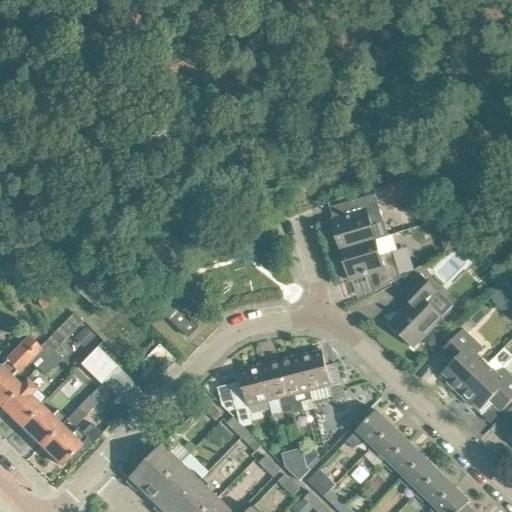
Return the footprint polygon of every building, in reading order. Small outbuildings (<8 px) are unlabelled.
[(332,219),(341,250),(388,237),(375,194),(348,202),(352,213),(332,219)] [(392,235),(388,237),(341,250),(350,281),(370,275),(375,291),(400,278),(393,252),(397,251),(392,235)] [(84,274),(78,280),(101,303),(107,297),(84,274)] [(420,274),(417,277),(403,291),(413,301),(390,325),(391,326),(391,325),(412,345),(411,346),(412,347),(426,333),(442,317),(428,303),(438,292),(420,274)] [(508,308),(511,303),(511,290),(505,284),(495,295),(508,308)] [(42,310),(56,301),(51,293),(37,302),(42,310)] [(187,337),(197,327),(174,305),(164,315),(187,337)] [(82,322),(73,313),(29,361),(37,369),(54,351),(82,322)] [(83,348),(95,336),(85,327),(73,339),(83,348)] [(435,349),(445,338),(435,329),(425,339),(435,349)] [(463,329),(454,338),(440,353),(449,361),(451,358),(454,361),(443,373),(449,379),(447,381),(460,394),(488,365),(478,355),(483,349),(463,329)] [(39,348),(27,337),(0,365),(0,406),(0,407),(20,385),(13,378),(39,348)] [(511,351),(506,346),(488,365),(460,394),(472,406),(474,404),(481,410),(493,398),(496,401),(493,404),(501,412),(511,400),(511,376),(503,369),(498,375),(511,358),(511,351)] [(331,390),(330,386),(331,386),(322,350),(301,356),(310,391),(310,392),(313,402),(333,397),(334,400),(346,397),(343,387),(331,390)] [(62,359),(54,351),(37,369),(45,377),(62,359)] [(310,391),(301,356),(280,361),(292,405),(294,414),(304,412),(302,403),(312,400),(313,402),(310,392),(310,391)] [(101,384),(117,367),(108,358),(91,375),(101,384)] [(292,405),(280,361),(260,366),(269,401),(272,415),(283,413),(282,408),(292,405)] [(260,366),(239,371),(243,387),(232,390),(240,423),(252,421),(249,406),(269,401),(260,366)] [(78,407),(85,415),(110,390),(127,407),(143,393),(118,368),(96,389),(78,407)] [(36,389),(26,379),(0,407),(20,426),(41,405),(30,395),(36,389)] [(207,400),(201,406),(216,421),(222,414),(207,400)] [(66,419),(64,416),(56,408),(50,414),(41,405),(20,426),(40,446),(61,425),(66,419)] [(511,406),(505,414),(500,419),(511,430),(511,438),(511,440),(511,441),(511,406)] [(393,426),(377,410),(363,425),(346,442),(354,450),(365,439),(373,446),(370,449),(393,426)] [(243,426),(240,423),(234,417),(227,424),(257,452),(263,445),(243,426)] [(61,425),(40,446),(60,465),(66,459),(72,465),(102,434),(91,423),(82,433),(76,428),(70,434),(61,425)] [(408,441),(393,426),(370,449),(377,457),(380,454),(388,461),(385,464),(385,465),(408,441)] [(424,456),(408,441),(385,465),(393,472),(396,469),(404,476),(400,479),(401,480),(424,456)] [(164,445),(131,478),(165,511),(232,511),(171,452),(169,453),(163,447),(164,445)] [(302,445),(281,450),(285,465),(300,482),(310,472),(309,469),(305,455),(302,445)] [(311,449),(305,455),(309,469),(311,470),(321,460),(318,458),(319,456),(311,449)] [(439,471),(424,456),(401,480),(408,487),(411,484),(419,491),(416,494),(416,495),(439,471)] [(266,457),(259,463),(274,478),(280,472),(266,457)] [(308,481),(324,497),(329,491),(335,485),(320,470),(308,481)] [(455,486),(439,471),(416,495),(424,502),(427,499),(434,506),(431,510),(432,510),(455,486)] [(278,482),(293,496),(299,490),(284,475),(278,482)] [(470,502),(455,487),(432,510),(433,511),(460,511),(467,505),(470,502)] [(329,491),(324,497),(339,511),(345,506),(329,491)] [(330,511),(311,492),(304,499),(317,511),(330,511)]
